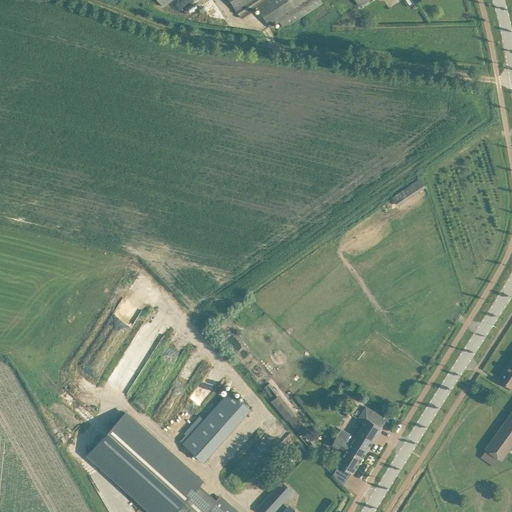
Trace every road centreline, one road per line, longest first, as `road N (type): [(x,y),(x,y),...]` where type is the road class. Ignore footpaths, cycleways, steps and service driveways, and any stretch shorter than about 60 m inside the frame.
road 1 (track): [(498,81),(213,40),(88,0)]
road 2 (secondary): [(368,511),(511,283)]
